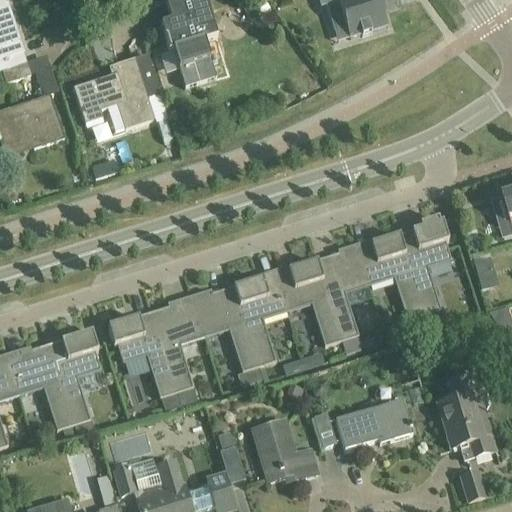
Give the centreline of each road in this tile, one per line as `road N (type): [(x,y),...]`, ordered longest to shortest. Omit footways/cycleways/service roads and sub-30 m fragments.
road 1 (residential): [(0,324),(433,188),(442,167),(435,139)]
road 2 (secondary): [(0,280),(435,139)]
